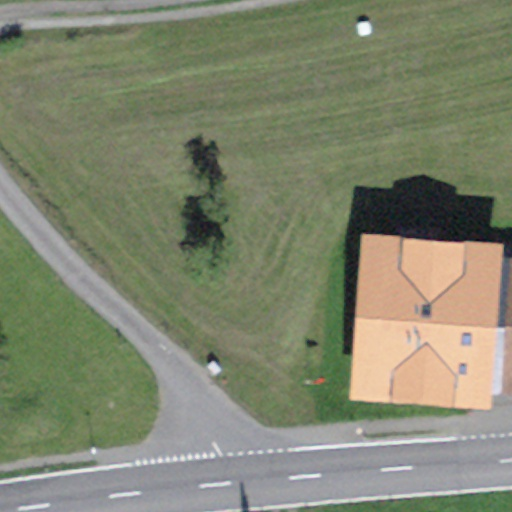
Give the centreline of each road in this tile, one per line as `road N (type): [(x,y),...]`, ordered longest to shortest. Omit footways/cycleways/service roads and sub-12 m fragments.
road 1 (residential): [(0,183),(176,378),(235,481)]
road 2 (secondary): [(511,460),(235,481)]
road 3 (secondary): [(235,481),(0,511)]
road 4 (track): [(225,0),(0,19)]
